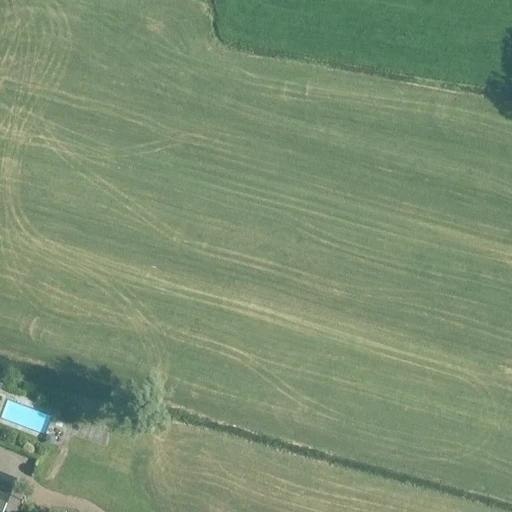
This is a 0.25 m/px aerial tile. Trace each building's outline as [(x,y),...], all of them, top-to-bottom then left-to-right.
[(176,143),(189,146),(192,134),(180,130),(176,143)] [(157,171),(157,173),(163,173),(168,173),(177,177),(179,178),(180,178),(181,177),(183,175),(184,174),(186,173),(187,172),(186,170),(186,168),(186,166),(185,165),(185,163),(185,162),(184,161),(188,149),(175,146),(172,158),(172,159),(171,160),(170,160),(164,160),(157,160),(157,162),(157,163),(157,165),(157,167),(157,168),(157,170),(157,171)] [(66,196),(55,200),(59,211),(58,223),(67,228),(77,222),(88,220),(87,208),(72,209),(66,196)] [(171,221),(183,225),(186,212),(174,209),(171,221)] [(151,250),(151,252),(157,252),(163,252),(171,256),(174,257),(174,256),(176,255),(177,254),(179,253),(180,252),(181,251),(181,250),(181,248),(180,247),(180,245),(180,243),(180,242),(179,240),(179,239),(182,228),(170,224),(167,237),(166,238),(166,239),(164,239),(158,239),(152,239),(151,239),(151,240),(151,242),(151,243),(151,245),(151,247),(151,248),(151,250)] [(0,505),(6,508),(15,486),(0,479),(0,505)]
